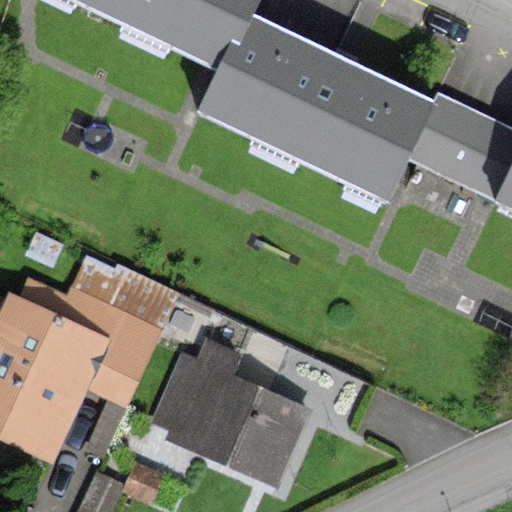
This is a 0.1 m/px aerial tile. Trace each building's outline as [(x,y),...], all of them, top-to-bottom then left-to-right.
[(67,0),(133,30),(220,71),(224,73),(249,19),(258,0),(67,0)] [(249,19),(224,73),(220,71),(199,116),(384,204),(407,157),(417,162),(443,109),(428,104),(249,19)] [(511,136),(445,105),(443,109),(417,162),(498,200),(496,205),(511,212),(511,136)] [(0,301),(0,425),(52,449),(85,377),(127,399),(176,295),(125,270),(108,304),(99,299),(92,314),(31,285),(20,310),(0,301)] [(157,422),(279,477),(305,418),(230,385),(240,363),(210,350),(203,365),(185,357),(157,422)] [(137,466),(127,489),(148,498),(158,475),(137,466)] [(97,473),(79,511),(110,511),(123,486),(97,473)]
